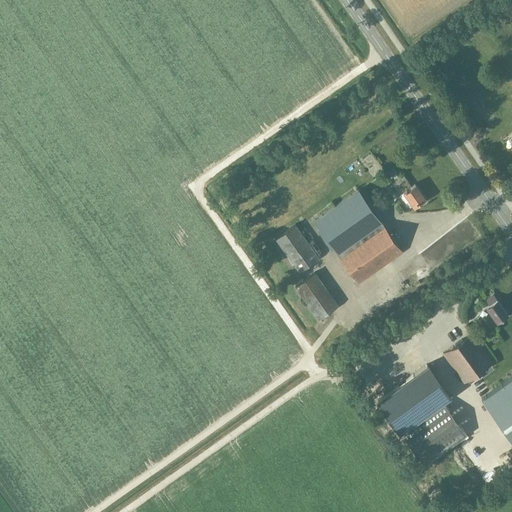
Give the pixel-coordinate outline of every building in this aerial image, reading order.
[(462,106),(477,117),(483,109),(468,98),(462,106)] [(384,157),(374,164),(379,172),(374,175),(388,195),(405,184),(401,178),(391,164),(389,165),(384,157)] [(400,190),(414,205),(425,195),(411,180),(400,190)] [(338,254),(381,222),(357,189),(313,221),(338,254)] [(381,222),(338,254),(359,282),(402,251),(381,222)] [(298,271),(318,257),(295,224),(274,238),(298,271)] [(318,319),(338,304),(315,271),(294,286),(318,319)] [(497,322),(507,314),(497,299),(493,294),(485,300),(489,305),(486,307),(497,322)] [(463,382),(492,361),(471,332),(443,353),(463,382)] [(426,365),(377,400),(424,465),(466,434),(442,402),(449,397),(426,365)] [(511,376),(481,398),(511,441),(511,376)]
